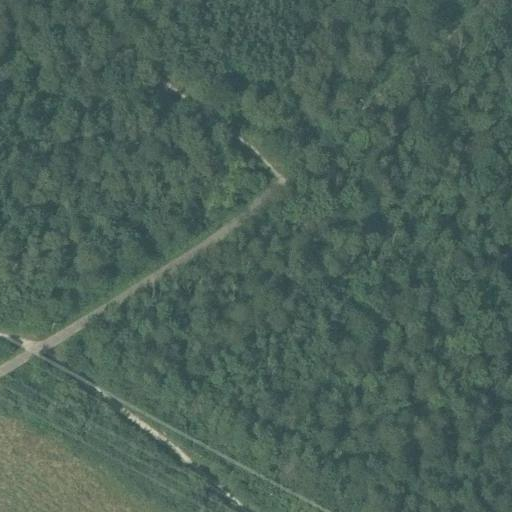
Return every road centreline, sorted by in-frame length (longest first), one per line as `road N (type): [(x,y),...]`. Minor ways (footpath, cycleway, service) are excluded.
road 1 (track): [(0,376),(282,184)]
road 2 (track): [(282,184),(502,0)]
